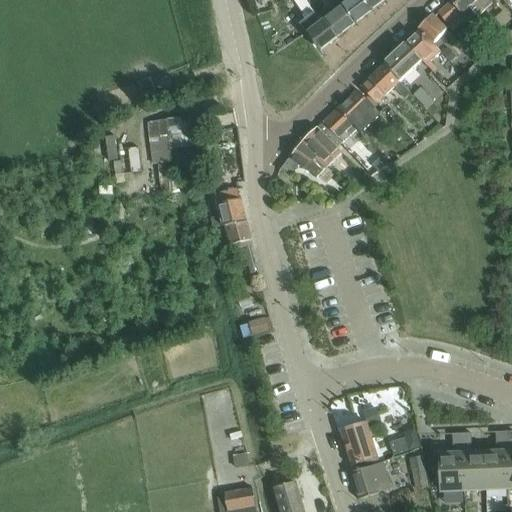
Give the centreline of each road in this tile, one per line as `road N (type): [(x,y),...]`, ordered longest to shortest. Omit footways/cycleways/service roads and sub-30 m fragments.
road 1 (residential): [(303,388),(257,208),(258,157)]
road 2 (residential): [(427,0),(258,157)]
road 3 (residential): [(303,388),(413,367),(511,395)]
road 4 (residential): [(345,511),(303,388)]
